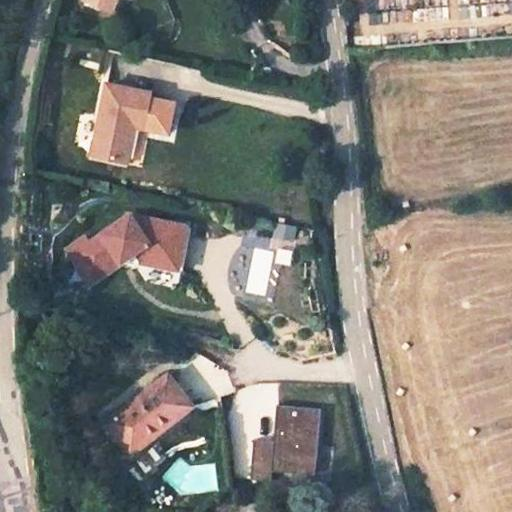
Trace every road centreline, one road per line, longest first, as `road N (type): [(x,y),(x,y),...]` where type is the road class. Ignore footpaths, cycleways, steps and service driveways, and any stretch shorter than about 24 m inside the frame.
road 1 (residential): [(324,0),(337,85),(346,280),(397,511)]
road 2 (residential): [(0,459),(9,440),(12,151),(45,0)]
